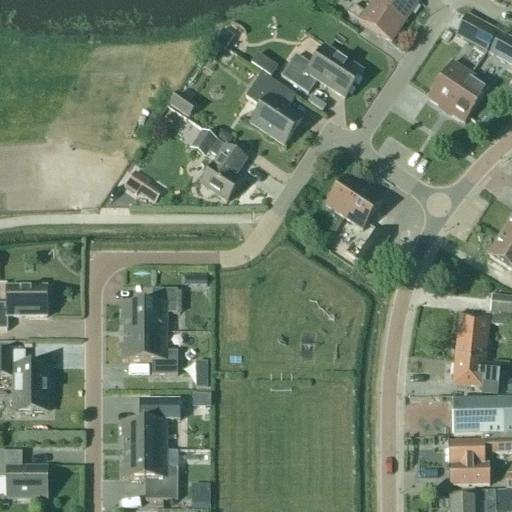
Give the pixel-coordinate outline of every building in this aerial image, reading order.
[(370,0),(373,2),(405,23),(419,3),(414,0),(370,0)] [(353,5),(347,14),(360,22),(359,22),(391,44),(405,23),(373,2),(365,14),(353,5)] [(497,32),(466,16),(455,37),(486,53),(497,32)] [(222,29),(213,42),(225,50),(233,37),(222,29)] [(511,41),(500,34),(489,55),(511,67),(511,41)] [(282,77),(309,95),(317,82),(345,100),(363,73),(325,48),(313,66),(296,55),(282,77)] [(251,64),(250,65),(262,74),(270,79),(271,79),(272,76),(277,69),(257,55),(252,62),(251,64)] [(427,100),(446,113),(470,76),(452,63),(427,100)] [(285,146),(302,121),(287,111),(296,97),(270,79),(262,74),(246,98),(262,109),(252,123),(285,146)] [(470,76),(446,113),(464,125),(488,89),(470,76)] [(188,120),(197,107),(177,94),(169,107),(188,120)] [(227,147),(232,139),(219,131),(214,139),(227,147)] [(190,151),(204,160),(208,153),(218,159),(201,186),(227,204),(240,184),(234,180),(246,161),(226,148),(202,133),(190,151)] [(125,185),(127,187),(128,188),(132,190),(137,194),(141,196),(146,189),(148,186),(150,183),(136,173),(135,172),(130,178),(126,185),(125,185)] [(347,176),(327,206),(344,219),(366,190),(347,176)] [(363,232),(383,202),(366,190),(344,219),(363,232)] [(511,222),(501,239),(511,245),(511,222)] [(358,248),(370,256),(383,236),(372,228),(358,248)] [(511,273),(511,245),(501,239),(489,259),(511,273)] [(196,277),(196,279),(196,288),(207,288),(207,277),(196,277)] [(6,319),(45,319),(45,289),(6,289),(6,306),(0,306),(0,331),(6,332),(6,319)] [(177,315),(177,291),(151,291),(151,305),(122,305),(122,333),(165,333),(165,315),(177,315)] [(454,363),(483,366),(484,366),(489,325),(511,327),(511,300),(491,298),(489,315),(489,320),(459,317),(454,363)] [(165,353),(165,333),(122,333),(122,363),(151,363),(151,377),(176,377),(176,353),(165,353)] [(47,414),(47,369),(24,369),(23,354),(0,354),(0,376),(14,377),(14,414),(47,414)] [(482,389),(492,390),(494,376),(483,375),(484,366),(483,366),(454,363),(452,386),(482,390),(482,389)] [(207,377),(196,377),(196,382),(196,390),(207,390),(207,377)] [(452,438),(511,435),(511,403),(487,404),(451,404),(452,438)] [(177,424),(177,410),(151,410),(151,424),(122,424),(122,454),(165,454),(165,424),(177,424)] [(482,444),(448,444),(449,488),(489,487),(488,466),(483,466),(483,456),(511,455),(511,436),(482,438),(482,444)] [(46,500),(46,470),(21,470),(21,454),(0,453),(0,479),(6,480),(6,500),(46,500)] [(144,481),(144,501),(176,501),(176,467),(165,467),(165,454),(122,454),(122,481),(144,481)] [(209,486),(193,486),(190,486),(190,511),(209,511),(209,486)] [(488,505),(487,493),(462,494),(463,502),(450,503),(449,511),(472,511),(473,506),(488,505)] [(492,504),(503,504),(503,502),(511,501),(511,493),(502,494),(502,493),(492,493),(492,504)]
